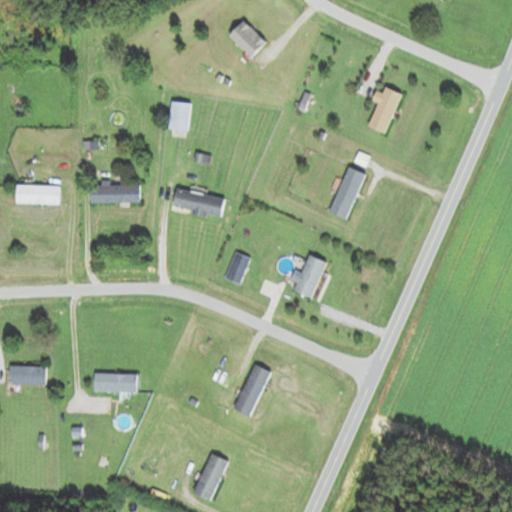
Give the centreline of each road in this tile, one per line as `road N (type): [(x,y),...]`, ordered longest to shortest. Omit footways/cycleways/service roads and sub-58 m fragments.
road 1 (residential): [(374,380),(180,292),(0,292)]
road 2 (tertiary): [(374,380),(511,30)]
road 3 (residential): [(314,0),(495,84)]
road 4 (tertiary): [(315,511),(374,380)]
